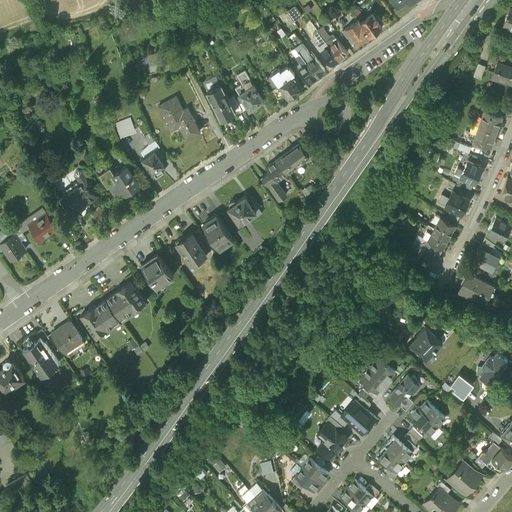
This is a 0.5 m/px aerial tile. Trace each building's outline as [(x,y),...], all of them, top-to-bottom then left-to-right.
[(408,0),(386,0),(396,14),(411,4),(408,0)] [(408,0),(411,4),(414,9),(422,4),(419,0),(408,0)] [(294,8),(286,15),(294,25),(302,18),(294,8)] [(355,12),(353,8),(349,11),(351,13),(355,20),(358,25),(360,27),(365,24),(356,11),(355,12)] [(355,20),(351,13),(344,17),(348,24),(355,20)] [(511,13),(510,13),(503,31),(511,34),(511,13)] [(360,27),(370,41),(382,32),(378,27),(381,25),(377,20),(375,22),(371,17),(366,20),(368,22),(365,24),(360,27)] [(318,24),(321,29),(327,25),(324,20),(318,24)] [(358,25),(344,35),(347,40),(346,41),(352,48),(355,46),(358,50),(370,41),(360,27),(358,25)] [(322,32),(318,35),(328,50),(333,48),(322,32)] [(319,53),(322,56),(329,51),(328,50),(318,35),(314,39),(322,50),(319,53)] [(333,48),(329,51),(339,65),(347,59),(337,45),(333,48)] [(322,56),(321,57),(324,61),(323,63),(325,66),(326,64),(331,71),(339,65),(329,51),(322,56)] [(161,65),(159,55),(152,56),(153,58),(146,59),(147,61),(144,61),(144,63),(136,65),(137,70),(161,65)] [(300,58),(306,67),(310,64),(304,55),(300,58)] [(306,67),(300,58),(296,61),(302,70),(306,67)] [(310,64),(306,67),(316,81),(324,75),(320,70),(322,68),(320,65),(318,66),(314,61),(310,64)] [(316,81),(306,67),(302,70),(298,73),(302,78),(300,79),(302,82),(304,81),(308,86),(316,81)] [(497,87),(511,92),(511,74),(497,69),(490,87),(496,89),(497,87)] [(286,70),(282,73),(283,75),(281,76),(279,72),(266,81),(274,92),(272,93),(277,101),(283,97),(287,101),(294,96),(296,97),(299,95),(299,93),(301,91),(293,79),(294,78),(289,71),(288,72),(286,70)] [(485,74),(478,72),(473,85),(480,88),(485,74)] [(239,96),(249,111),(250,110),(252,111),(255,109),(255,107),(263,102),(253,85),(245,90),(246,92),(239,96)] [(221,87),(206,94),(220,120),(221,120),(223,121),(227,119),(228,117),(234,113),(228,101),(221,87)] [(185,140),(199,133),(187,110),(182,112),(175,98),(158,107),(166,124),(175,119),(185,140)] [(234,113),(235,116),(241,113),(234,99),(228,101),(234,113)] [(484,118),(479,134),(497,141),(503,124),(494,121),(495,118),(486,115),(485,118),(484,118)] [(474,150),(473,153),(481,156),(483,153),(491,156),(497,141),(479,134),(473,149),(474,150)] [(141,143),(145,150),(154,144),(149,137),(141,143)] [(224,140),(229,150),(234,146),(229,137),(224,140)] [(276,163),(286,177),(308,161),(299,147),(276,163)] [(156,151),(141,161),(151,175),(163,167),(159,161),(162,159),(156,151)] [(269,176),(262,181),(278,204),(286,199),(276,184),(286,177),(276,163),(265,171),(269,176)] [(117,181),(110,185),(114,192),(121,188),(123,191),(122,192),(125,197),(130,193),(129,192),(138,186),(137,184),(139,183),(133,174),(131,175),(126,168),(114,176),(117,181)] [(467,169),(459,187),(475,194),(482,176),(475,173),(475,172),(467,169)] [(59,199),(73,220),(80,215),(76,209),(98,194),(86,177),(79,182),(81,184),(59,199)] [(511,178),(509,186),(507,185),(501,202),(511,206),(511,178)] [(229,209),(227,210),(238,226),(256,214),(253,211),(256,209),(253,205),(250,206),(245,199),(236,205),(234,204),(233,204),(232,204),(230,205),(229,206),(229,208),(229,209)] [(452,200),(444,215),(460,223),(468,207),(452,200)] [(28,226),(38,240),(56,228),(46,213),(28,226)] [(216,219),(202,228),(219,252),(232,242),(216,219)] [(14,235),(16,237),(22,233),(14,222),(7,227),(14,236),(14,235)] [(496,225),(492,234),(491,234),(487,241),(497,246),(503,249),(511,232),(496,225)] [(7,227),(0,231),(0,246),(10,261),(25,250),(20,242),(16,237),(14,235),(14,236),(7,227)] [(440,227),(434,239),(448,247),(455,234),(440,227)] [(16,237),(20,242),(26,238),(22,233),(16,237)] [(183,240),(176,245),(190,266),(207,255),(201,246),(199,248),(191,236),(184,240),(183,240)] [(427,251),(441,259),(442,259),(448,247),(434,239),(431,245),(426,242),(423,249),(427,251)] [(485,247),(494,253),(497,246),(487,241),(485,247)] [(494,253),(485,247),(482,252),(492,257),(494,254),(494,253)] [(441,259),(427,251),(425,256),(439,263),(441,259)] [(479,255),(473,269),(492,279),(499,265),(491,261),(492,257),(482,252),(480,256),(479,255)] [(413,255),(406,265),(417,271),(422,261),(413,255)] [(141,271),(152,285),(157,294),(174,282),(158,259),(141,271)] [(152,285),(141,271),(139,273),(149,287),(152,285)] [(469,282),(459,301),(460,302),(471,307),(472,304),(484,310),(485,311),(493,294),(469,282)] [(106,301),(120,322),(127,317),(128,318),(133,315),(132,313),(139,309),(140,310),(146,306),(130,283),(115,293),(116,294),(106,301)] [(120,322),(106,301),(96,308),(95,307),(91,310),(81,317),(96,340),(102,336),(101,335),(107,330),(108,332),(114,328),(113,327),(120,322)] [(460,302),(457,308),(469,312),(471,307),(460,302)] [(471,307),(469,312),(481,316),(484,310),(472,304),(471,307)] [(64,328),(52,336),(63,353),(81,341),(68,323),(63,326),(64,328)] [(40,339),(43,344),(48,341),(41,331),(37,334),(40,339)] [(425,331),(409,349),(426,364),(435,354),(436,354),(437,353),(436,352),(442,346),(425,331)] [(405,350),(413,342),(404,334),(397,343),(405,350)] [(40,339),(22,351),(41,378),(58,366),(43,344),(40,339)] [(480,378),(490,385),(495,377),(498,374),(507,361),(497,353),(493,359),(485,370),(480,378)] [(485,370),(493,359),(489,357),(482,367),(485,370)] [(368,370),(385,385),(394,374),(379,361),(374,366),(373,365),(368,370)] [(24,380),(12,363),(11,364),(10,363),(9,363),(8,362),(7,362),(6,362),(5,363),(4,364),(4,365),(4,366),(4,367),(5,368),(0,371),(0,384),(6,393),(24,380)] [(385,385),(368,370),(363,376),(365,377),(360,382),(376,396),(385,385)] [(474,385),(459,374),(451,386),(455,389),(453,391),(452,394),(461,401),(463,399),(474,385)] [(401,405),(403,407),(409,401),(420,388),(417,383),(413,378),(411,381),(407,378),(389,399),(399,407),(401,405)] [(362,391),(358,396),(361,398),(364,401),(368,397),(362,391)] [(341,417),(341,418),(348,424),(362,436),(376,420),(367,411),(371,407),(364,401),(361,398),(357,403),(355,401),(341,417)] [(409,401),(403,407),(401,409),(406,413),(413,405),(409,401)] [(419,410),(438,426),(445,418),(427,402),(419,410)] [(438,426),(419,410),(418,409),(409,419),(429,436),(438,426)] [(330,417),(343,429),(348,424),(341,418),(341,417),(335,411),(330,417)] [(325,422),(327,424),(327,423),(338,432),(338,433),(339,433),(343,429),(330,417),(325,422)] [(244,418),(236,420),(238,427),(246,425),(244,418)] [(508,429),(502,435),(511,442),(511,421),(507,428),(508,429)] [(319,432),(327,439),(318,449),(330,460),(347,440),(341,435),(338,435),(338,433),(338,432),(327,423),(327,424),(319,432)] [(407,442),(414,448),(422,439),(412,430),(404,439),(407,442)] [(488,439),(493,443),(494,442),(498,446),(501,441),(492,433),(488,439)] [(404,464),(412,454),(403,446),(393,437),(384,447),(404,464)] [(414,448),(407,442),(403,446),(412,454),(416,450),(414,448)] [(483,452),(478,458),(499,477),(511,462),(511,458),(498,446),(494,442),(493,443),(484,453),(483,452)] [(404,464),(384,447),(375,457),(388,467),(395,474),(404,464)] [(216,457),(210,463),(214,467),(220,461),(216,457)] [(321,483),(328,474),(310,459),(303,467),(321,483)] [(224,467),(220,461),(214,467),(218,472),(224,467)] [(267,463),(260,465),(263,475),(270,474),(267,463)] [(465,463),(450,480),(467,494),(482,478),(465,463)] [(321,483),(303,467),(295,476),(305,485),(313,492),(321,483)] [(395,474),(388,467),(384,472),(394,480),(398,476),(395,474)] [(201,471),(195,477),(200,481),(205,476),(201,471)] [(305,485),(295,476),(291,480),(301,489),(305,485)] [(5,490),(11,500),(32,489),(26,478),(5,490)] [(347,490),(365,505),(372,497),(373,498),(373,497),(365,490),(354,481),(347,490)] [(436,486),(439,488),(446,495),(446,494),(450,490),(441,481),(436,486)] [(365,490),(373,497),(375,499),(379,494),(369,486),(365,490)] [(439,488),(423,506),(430,511),(431,511),(432,511),(454,511),(460,506),(453,500),(451,501),(445,496),(446,495),(439,488)] [(255,496),(269,511),(278,511),(281,509),(267,494),(262,489),(255,496)] [(340,497),(339,498),(350,507),(355,511),(359,511),(365,505),(347,490),(340,497)] [(269,511),(255,496),(247,503),(255,511),(269,511)] [(244,508),(247,511),(255,511),(247,503),(243,507),(244,508)]
